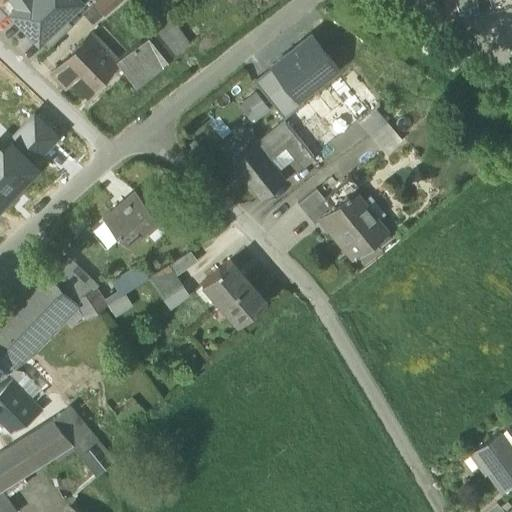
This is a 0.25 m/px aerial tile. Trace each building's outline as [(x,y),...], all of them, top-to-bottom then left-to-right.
[(0,0),(0,9),(7,16),(10,13),(9,12),(16,5),(12,0),(0,0)] [(10,13),(37,41),(63,16),(80,1),(79,0),(12,0),(16,5),(9,12),(10,13)] [(99,0),(94,5),(103,15),(120,0),(99,0)] [(454,0),(457,9),(477,3),(475,0),(454,0)] [(511,0),(488,0),(490,10),(511,3),(511,0)] [(37,41),(46,50),(72,25),(63,16),(37,41)] [(154,32),(173,55),(187,44),(169,20),(154,32)] [(141,58),(152,72),(173,55),(154,32),(141,42),(141,41),(132,48),(139,59),(141,58)] [(73,82),(87,96),(118,66),(134,87),(152,72),(141,58),(139,59),(132,48),(115,60),(91,33),(51,74),(66,89),(73,82)] [(310,35),(271,66),(297,98),(299,97),(337,67),(310,35)] [(271,66),(253,81),(283,119),(303,103),(299,97),(297,98),(271,66)] [(270,110),(255,91),(238,105),(253,124),(270,110)] [(373,107),(366,113),(358,121),(370,136),(386,123),(373,107)] [(33,117),(14,137),(33,155),(34,157),(53,137),(33,117)] [(299,168),(313,156),(284,119),(270,130),(284,148),(293,160),(299,168)] [(400,140),(386,123),(370,136),(384,153),(400,140)] [(254,142),(253,142),(268,161),(284,148),(270,130),(254,142)] [(14,137),(8,143),(27,161),(33,155),(14,137)] [(277,173),(268,161),(253,142),(228,162),(257,200),(283,180),(277,173)] [(0,201),(33,167),(27,161),(8,143),(0,151),(0,201)] [(268,161),(277,173),(293,160),(284,148),(268,161)] [(325,200),(331,209),(353,191),(354,192),(358,189),(351,179),(325,200)] [(297,204),(314,225),(320,220),(319,219),(320,218),(331,209),(325,200),(315,189),(297,204)] [(351,259),(356,255),(372,242),(385,232),(354,192),(353,191),(331,209),(320,218),(319,219),(320,220),(321,219),(338,240),(337,241),(351,259)] [(117,233),(128,246),(145,230),(147,232),(159,221),(134,192),(131,194),(134,196),(120,208),(118,205),(102,219),(115,234),(117,233)] [(320,220),(337,241),(338,240),(321,219),(320,220)] [(166,229),(159,221),(147,232),(154,241),(166,229)] [(385,232),(372,242),(378,249),(391,238),(385,232)] [(378,249),(372,242),(356,255),(362,262),(378,249)] [(189,251),(167,265),(175,276),(196,261),(189,251)] [(59,268),(84,293),(94,286),(68,258),(59,268)] [(202,283),(220,303),(246,281),(229,261),(219,270),(218,269),(202,283)] [(53,263),(44,274),(75,303),(82,315),(84,318),(95,311),(84,293),(59,268),(53,263)] [(147,278),(155,289),(175,276),(167,265),(147,278)] [(118,280),(126,292),(147,278),(139,266),(118,280)] [(61,319),(75,303),(44,274),(41,270),(0,314),(0,367),(4,371),(10,368),(24,358),(61,319)] [(182,287),(175,276),(155,289),(162,300),(182,287)] [(263,300),(246,281),(220,303),(238,324),(254,310),(253,309),(263,300)] [(220,303),(202,283),(195,289),(212,310),(220,303)] [(106,305),(94,286),(84,293),(95,311),(106,305)] [(189,296),(182,287),(162,300),(170,310),(189,296)] [(106,305),(114,317),(132,305),(124,293),(106,305)] [(75,303),(61,319),(70,328),(82,315),(75,303)] [(10,368),(4,371),(10,381),(32,405),(45,392),(26,372),(10,368)] [(10,381),(0,392),(0,395),(3,398),(0,401),(0,420),(10,431),(34,414),(36,409),(32,405),(10,381)] [(52,420),(66,436),(82,423),(70,408),(52,420)] [(49,450),(67,438),(66,436),(52,420),(36,430),(49,450)] [(82,423),(66,436),(67,438),(72,444),(96,474),(113,461),(82,423)] [(0,482),(49,450),(36,430),(0,453),(0,482)] [(491,480),(501,494),(511,486),(511,450),(500,434),(470,455),(471,457),(473,455),(481,466),(478,467),(485,476),(487,475),(492,471),(495,477),(491,480)] [(0,482),(0,490),(0,491),(72,444),(67,438),(49,450),(0,482)] [(471,457),(478,467),(481,466),(473,455),(471,457)] [(487,475),(491,480),(495,477),(492,471),(487,475)] [(13,511),(0,491),(0,490),(0,508),(2,511),(13,511)]
